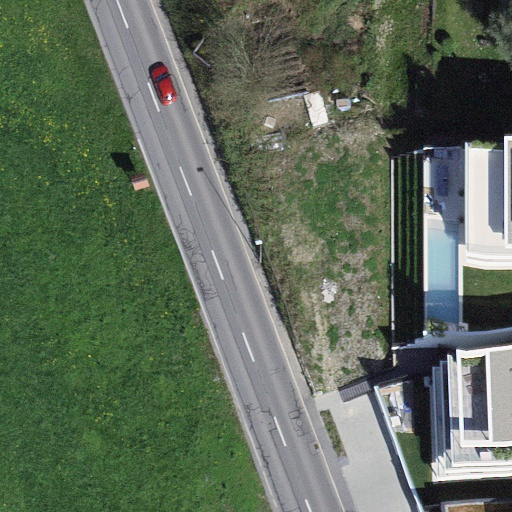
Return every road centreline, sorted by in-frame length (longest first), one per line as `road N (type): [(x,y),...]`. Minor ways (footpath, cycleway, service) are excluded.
road 1 (tertiary): [(310,511),(121,0)]
road 2 (secondary): [(0,406),(91,511)]
